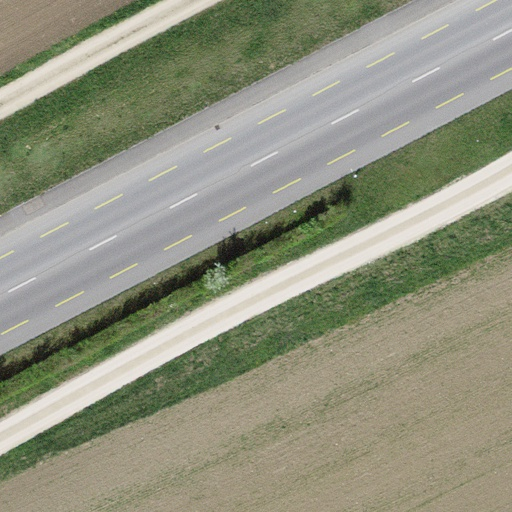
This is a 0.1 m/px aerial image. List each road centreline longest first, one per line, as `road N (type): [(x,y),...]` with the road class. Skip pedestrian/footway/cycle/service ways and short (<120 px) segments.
road 1 (track): [(511,166),(0,449)]
road 2 (primary): [(0,297),(511,29)]
road 3 (track): [(197,0),(0,105)]
